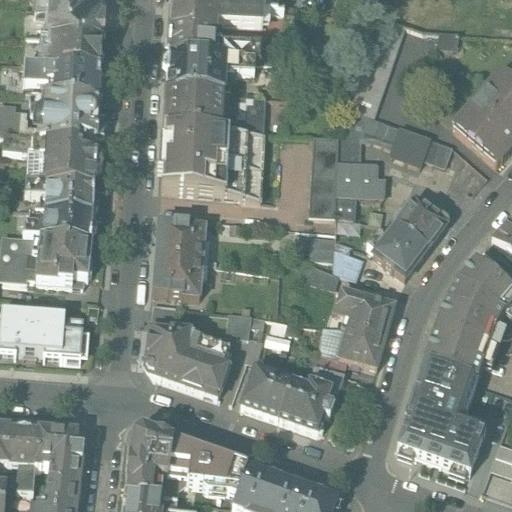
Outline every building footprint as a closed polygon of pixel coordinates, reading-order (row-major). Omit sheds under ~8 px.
[(35,0),(35,13),(44,14),(102,17),(102,0),(35,0)] [(170,0),(170,12),(262,17),(278,18),(279,0),(170,0)] [(419,0),(389,0),(381,23),(404,30),(409,32),(419,0)] [(262,17),(170,12),(168,38),(214,40),(215,29),(261,32),(262,17)] [(102,17),(44,14),(43,26),(41,26),(40,43),(100,46),(100,42),(102,41),(103,39),(104,35),(104,32),(103,29),(101,28),(102,17)] [(381,23),(349,116),(371,124),(404,30),(381,23)] [(214,40),(168,38),(167,64),(213,66),(214,51),(214,40)] [(458,40),(438,38),(437,53),(456,54),(458,40)] [(100,46),(40,43),(39,59),(41,59),(41,72),(98,75),(99,63),(101,62),(102,60),(103,56),(103,53),(102,51),(100,50),(100,46)] [(260,53),(214,51),(213,66),(225,67),(259,68),(260,53)] [(213,66),(167,64),(165,100),(223,103),(225,67),(213,66)] [(41,72),(23,71),(22,89),(39,90),(39,104),(97,107),(97,103),(99,103),(101,102),(101,95),(99,93),(98,93),(98,75),(41,72)] [(490,92),(462,125),(467,129),(459,138),(455,133),(453,135),(495,172),(511,152),(511,92),(500,82),(498,84),(503,88),(495,97),(490,92)] [(223,103),(165,100),(163,136),(263,140),(265,105),(229,103),(229,104),(223,103)] [(39,104),(33,103),(32,108),(40,108),(38,149),(84,151),(84,144),(94,145),(95,142),(97,142),(103,138),(104,129),(100,124),(96,123),(97,107),(39,104)] [(349,116),(339,144),(338,144),(335,223),(353,226),(354,205),(381,206),(382,188),(373,188),(374,173),(357,172),(359,148),(371,148),(391,156),(388,164),(420,174),(423,165),(444,172),(452,153),(371,124),(349,116)] [(15,133),(0,130),(0,144),(3,145),(14,146),(15,133)] [(263,140),(163,136),(160,197),(259,207),(263,140)] [(338,144),(312,143),(307,224),(335,226),(335,223),(338,144)] [(38,149),(37,149),(14,146),(3,145),(1,158),(27,162),(26,188),(31,189),(92,192),(93,177),(96,178),(100,175),(102,173),(102,164),(100,161),(96,159),(84,158),(84,151),(38,149)] [(31,189),(25,189),(24,204),(41,204),(40,218),(91,220),(91,218),(96,214),(96,207),(92,203),(92,192),(31,189)] [(430,220),(413,207),(393,234),(425,258),(446,231),(446,229),(445,227),(435,219),(433,218),(431,219),(430,220)] [(40,218),(30,217),(29,231),(23,230),(23,244),(89,251),(90,237),(95,232),(96,226),(90,223),(91,220),(40,218)] [(511,221),(491,245),(511,263),(511,221)] [(187,232),(173,230),(173,234),(158,233),(156,266),(205,270),(207,254),(202,254),(204,234),(187,232)] [(425,258),(393,234),(372,263),(383,272),(382,273),(392,280),(393,278),(404,286),(425,258)] [(23,244),(6,243),(6,245),(22,247),(20,254),(18,259),(16,262),(14,266),(10,270),(3,275),(2,289),(26,291),(26,287),(35,288),(35,289),(70,292),(71,286),(86,287),(90,281),(90,272),(88,266),(89,251),(23,244)] [(333,245),(312,243),(310,265),(331,268),(333,245)] [(350,255),(334,249),(332,281),(353,287),(361,266),(348,262),(350,255)] [(205,270),(156,266),(153,301),(168,302),(168,304),(182,305),(182,304),(198,306),(200,285),(204,286),(205,270)] [(332,281),(304,270),(299,288),(334,298),(338,283),(332,281)] [(468,277),(462,285),(461,284),(459,286),(460,287),(451,298),(446,308),(443,317),(442,316),(441,319),(442,319),(439,328),(438,328),(437,330),(438,330),(430,351),(429,351),(428,353),(430,353),(426,363),(425,362),(424,364),(425,365),(422,372),(474,390),(476,389),(496,335),(503,323),(511,312),(511,302),(501,293),(500,293),(494,289),(494,287),(474,270),(470,276),(469,275),(467,277),(468,277)] [(393,313),(340,298),(334,319),(349,323),(346,337),(384,347),(393,313)] [(174,313),(152,310),(149,333),(171,336),(174,313)] [(98,312),(87,311),(85,326),(96,327),(98,312)] [(64,323),(0,317),(0,361),(15,363),(15,359),(42,361),(42,365),(79,368),(82,328),(63,327),(64,323)] [(250,322),(227,320),(224,341),(247,344),(250,322)] [(191,341),(149,336),(145,371),(152,383),(216,406),(229,367),(224,365),(227,357),(191,344),(191,341)] [(384,347),(346,337),(338,366),(375,377),(384,347)] [(262,348),(247,344),(244,368),(256,371),(262,348)] [(321,362),(298,355),(294,367),(317,374),(321,362)] [(474,390),(422,372),(396,457),(469,483),(484,438),(462,429),(476,391),(474,390)] [(343,384),(313,375),(307,392),(331,399),(331,401),(336,403),(343,384)] [(291,390),(253,377),(240,414),(277,427),(290,391),(291,390)] [(306,396),(290,391),(277,427),(317,441),(318,441),(321,440),(323,438),(324,435),(322,431),(321,430),(323,424),(328,426),(332,414),(327,412),(331,401),(331,399),(307,392),(306,396)] [(9,436),(0,435),(0,511),(3,511),(5,494),(0,493),(0,473),(6,474),(9,437),(9,436)] [(37,439),(9,437),(6,474),(18,475),(16,500),(32,502),(34,476),(37,439)] [(74,438),(55,437),(55,440),(37,439),(34,476),(40,477),(40,474),(50,475),(47,492),(77,495),(81,458),(74,458),(76,442),(73,441),(74,438)] [(140,438),(131,443),(124,503),(163,507),(171,449),(140,438)] [(214,464),(212,464),(196,462),(197,458),(195,458),(196,454),(178,447),(177,451),(171,449),(166,484),(186,487),(186,492),(202,494),(203,497),(205,498),(206,499),(224,501),(224,499),(234,502),(233,503),(236,504),(246,476),(232,471),(233,467),(215,461),(214,464)] [(487,491),(509,495),(511,477),(511,454),(495,451),(487,491)] [(333,511),(335,507),(246,476),(236,504),(232,511),(333,511)] [(186,487),(166,484),(163,507),(176,508),(178,497),(185,492),(186,492),(186,487)] [(74,511),(77,495),(47,492),(44,511),(74,511)] [(163,507),(124,503),(122,511),(173,511),(174,509),(163,507)]
